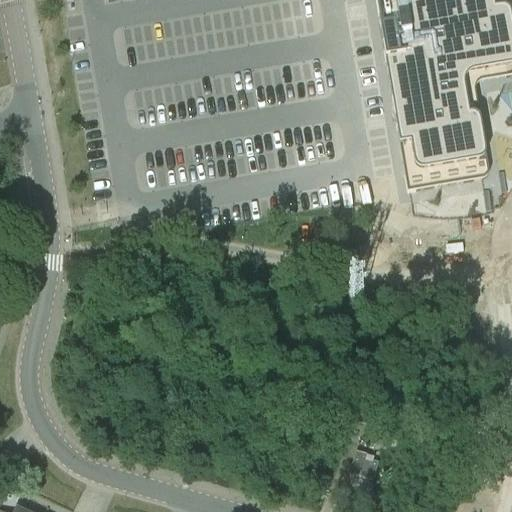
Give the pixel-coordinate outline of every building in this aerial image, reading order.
[(385,41),(381,41),(407,195),(481,183),(483,182),(484,182),(485,180),(486,179),(487,177),(488,176),(488,174),(488,173),(480,123),(479,122),(479,121),(478,119),(476,118),(475,117),(473,117),(471,117),(468,117),(462,78),(504,71),(505,79),(511,78),(511,0),(389,0),(394,29),(384,31),(385,41)] [(70,11),(71,34),(85,34),(83,11),(70,11)] [(187,40),(177,15),(153,26),(164,50),(187,40)] [(81,80),(93,79),(90,51),(77,52),(81,80)] [(217,88),(219,123),(273,120),(271,85),(217,88)] [(349,321),(337,318),(335,328),(347,331),(349,321)] [(372,482),(376,467),(372,465),(373,460),(356,455),(350,475),(372,482)]
